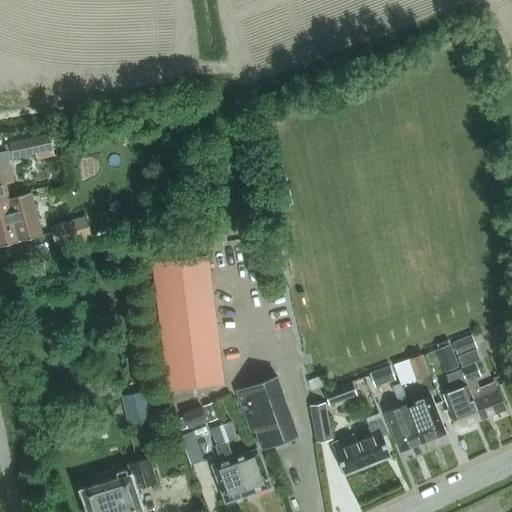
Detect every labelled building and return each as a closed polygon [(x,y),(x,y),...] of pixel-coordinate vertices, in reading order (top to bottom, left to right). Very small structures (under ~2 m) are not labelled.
[(191,109),(171,113),(176,133),(195,128),(191,109)] [(12,150),(6,151),(0,152),(0,200),(9,199),(9,198),(8,197),(6,184),(14,183),(8,159),(13,158),(14,159),(35,154),(36,159),(54,156),(49,134),(10,143),(12,150)] [(9,199),(0,200),(0,246),(42,235),(31,192),(9,198),(9,199)] [(85,216),(50,226),(56,247),(91,237),(85,216)] [(152,261),(168,390),(224,383),(208,255),(152,261)] [(471,335),(452,343),(458,356),(476,349),(471,335)] [(440,360),(454,354),(450,344),(436,350),(440,360)] [(409,359),(412,368),(417,380),(429,375),(427,370),(422,355),(409,359)] [(476,363),(461,369),(482,419),(506,409),(498,389),(497,389),(495,383),(480,389),(476,378),(481,376),(476,363)] [(390,366),(370,373),(375,388),(396,380),(390,366)] [(482,419),(461,369),(446,375),(451,388),(458,385),(462,396),(447,402),(449,408),(457,429),(482,419)] [(308,381),(311,390),(331,383),(327,373),(308,381)] [(251,432),(255,430),(262,448),(298,435),(277,377),(237,391),(251,432)] [(329,405),(357,395),(352,382),(325,392),(329,405)] [(121,397),(127,424),(152,419),(146,391),(121,397)] [(446,433),(432,397),(410,405),(409,404),(408,404),(424,442),(446,433)] [(217,419),(211,403),(203,406),(209,422),(217,419)] [(317,442),(332,439),(325,403),(311,405),(317,442)] [(424,442),(408,404),(393,410),(385,413),(390,425),(390,424),(392,428),(401,451),(424,442)] [(184,414),(189,427),(207,421),(202,407),(184,414)] [(176,420),(180,431),(187,429),(183,417),(176,420)] [(368,422),(370,429),(333,443),(345,474),(390,456),(382,435),(387,433),(380,417),(374,420),(374,419),(368,422)] [(221,425),(227,441),(237,438),(231,422),(221,425)] [(232,457),(226,441),(227,441),(221,425),(211,429),(217,445),(215,446),(220,462),(212,465),(226,502),(246,495),(233,457),(232,457)] [(180,437),(190,466),(204,461),(196,436),(208,432),(206,427),(180,437)] [(257,448),(233,457),(246,495),(271,486),(257,448)] [(99,483),(81,489),(88,511),(144,511),(137,488),(157,482),(149,457),(128,464),(132,473),(114,479),(112,470),(96,475),(99,483)]
